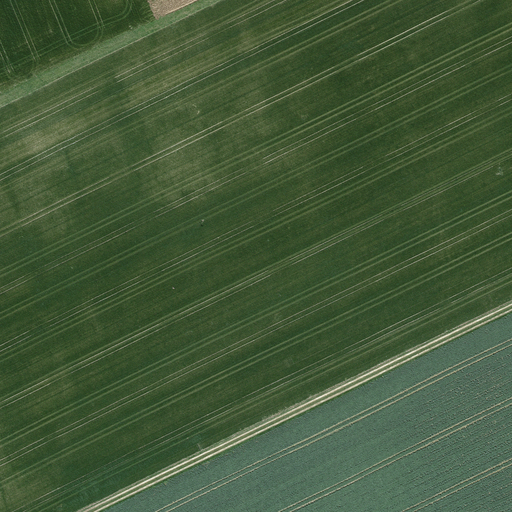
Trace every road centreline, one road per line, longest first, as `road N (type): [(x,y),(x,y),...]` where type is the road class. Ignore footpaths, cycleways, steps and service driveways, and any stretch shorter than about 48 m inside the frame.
road 1 (track): [(511,308),(94,511)]
road 2 (track): [(0,102),(215,0)]
